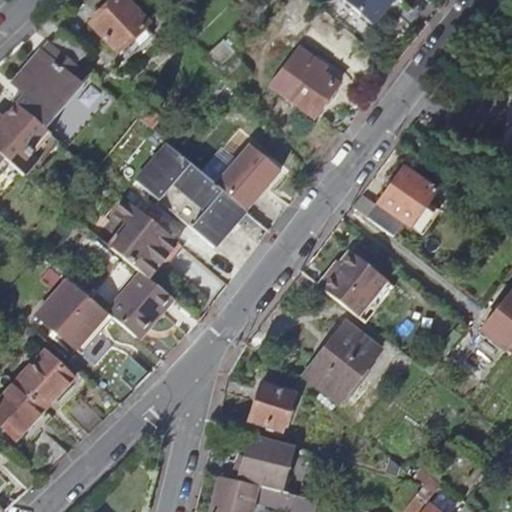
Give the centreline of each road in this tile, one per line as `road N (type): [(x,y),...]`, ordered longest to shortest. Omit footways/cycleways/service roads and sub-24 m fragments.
road 1 (residential): [(479,0),(217,334)]
road 2 (residential): [(36,511),(177,375)]
road 3 (residential): [(217,334),(169,511)]
